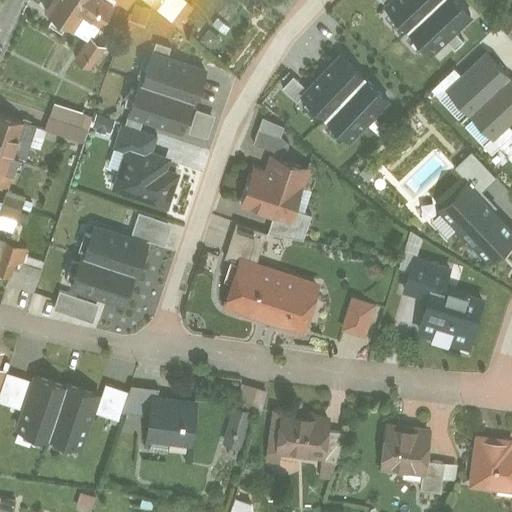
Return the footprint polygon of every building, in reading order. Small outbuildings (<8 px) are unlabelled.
[(50,0),(43,12),(71,31),(82,14),(98,24),(100,26),(113,6),(103,0),(50,0)] [(183,2),(181,0),(163,0),(154,10),(167,21),(183,2)] [(429,51),(470,13),(458,0),(390,0),(386,4),(429,51)] [(191,8),(183,2),(167,21),(175,27),(191,8)] [(236,14),(224,5),(219,11),(232,20),(236,14)] [(82,14),(71,31),(85,39),(86,37),(98,24),(82,14)] [(224,25),(215,18),(209,27),(218,33),(224,25)] [(88,69),(102,45),(86,37),(85,39),(73,60),(88,69)] [(332,103),(372,62),(346,38),(313,73),(308,79),(309,81),(332,103)] [(470,111),(510,74),(486,48),(446,85),(470,111)] [(153,59),(144,86),(194,103),(197,104),(206,76),(153,59)] [(305,85),(309,81),(308,79),(313,73),(300,62),(290,72),(305,85)] [(332,103),(356,126),(396,84),(372,62),(332,103)] [(470,111),(493,135),(511,116),(511,75),(510,74),(470,111)] [(141,85),(132,113),(185,130),(194,103),(144,86),(141,85)] [(264,114),(287,122),(291,111),(268,103),(264,114)] [(89,117),(52,104),(43,129),(80,142),(89,117)] [(100,112),(96,126),(114,131),(118,117),(100,112)] [(259,128),(292,140),(296,129),(287,122),(264,114),(259,128)] [(28,126),(0,115),(0,188),(5,190),(28,126)] [(125,146),(153,155),(158,138),(120,125),(112,149),(123,153),(125,146)] [(502,162),(478,137),(462,152),(474,164),(486,177),(502,162)] [(259,151),(246,190),(279,201),(298,207),(303,190),(316,151),(278,139),(272,155),(259,151)] [(123,153),(110,193),(167,211),(177,178),(163,173),(168,159),(153,155),(125,146),(123,153)] [(375,165),(382,158),(374,151),(367,158),(375,165)] [(444,192),(496,246),(511,231),(511,204),(486,177),(474,164),(444,192)] [(298,207),(279,201),(274,217),(309,228),(319,196),(303,190),(298,207)] [(23,196),(3,191),(0,203),(20,208),(23,196)] [(247,243),(263,249),(272,220),(242,211),(231,242),(245,247),(247,243)] [(405,253),(417,257),(423,241),(429,225),(417,217),(405,253)] [(54,221),(45,218),(39,237),(47,240),(54,221)] [(94,238),(85,266),(135,282),(138,284),(147,256),(94,238)] [(440,275),(455,281),(457,274),(461,276),(468,257),(423,241),(417,257),(411,275),(437,284),(440,275)] [(20,246),(6,242),(0,259),(0,272),(10,275),(20,246)] [(263,249),(247,243),(245,247),(232,289),(249,295),(248,299),(314,321),(330,270),(263,249)] [(81,265),(72,292),(125,310),(135,282),(85,266),(81,265)] [(437,284),(424,318),(476,337),(492,294),(475,288),(478,282),(461,276),(457,274),(455,281),(440,275),(437,284)] [(383,291),(358,282),(347,315),(372,324),(383,291)] [(59,295),(53,313),(92,325),(97,307),(59,295)] [(0,400),(23,408),(32,379),(8,370),(7,373),(0,392),(0,400)] [(23,408),(17,426),(46,436),(47,433),(65,383),(34,374),(32,379),(23,408)] [(65,383),(47,433),(82,447),(96,410),(102,393),(69,382),(68,384),(65,383)] [(245,382),(241,400),(266,407),(270,388),(245,382)] [(128,391),(106,383),(102,393),(96,410),(120,418),(123,410),(128,391)] [(126,410),(148,411),(150,393),(156,393),(157,386),(130,385),(128,391),(123,410),(126,410)] [(156,393),(150,393),(148,411),(145,438),(167,440),(191,443),(197,398),(156,393)] [(243,444),(252,411),(232,406),(223,439),(243,444)] [(332,415),(271,408),(265,457),(280,459),(281,452),(305,455),(322,457),(326,458),(330,427),(332,415)] [(435,429),(387,422),(381,464),(420,469),(429,471),(430,458),(435,429)] [(322,459),(335,462),(346,430),(330,427),(326,458),(322,457),(322,459)] [(511,437),(474,432),(467,482),(511,488),(511,437)] [(286,453),(286,460),(311,463),(312,457),(286,453)] [(445,460),(430,458),(429,471),(420,469),(419,477),(426,480),(425,486),(441,488),(443,474),(445,460)] [(322,459),(319,474),(329,476),(335,462),(322,459)] [(445,460),(443,474),(455,476),(457,462),(445,460)] [(246,462),(244,471),(261,475),(264,466),(246,462)] [(230,478),(218,474),(214,486),(226,490),(230,478)] [(90,510),(95,495),(81,491),(76,506),(90,510)] [(14,511),(17,499),(3,496),(0,511),(14,511)] [(252,511),(250,502),(234,497),(229,511),(252,511)]
